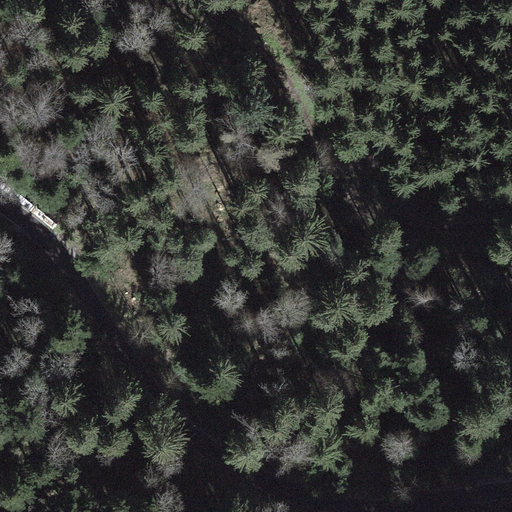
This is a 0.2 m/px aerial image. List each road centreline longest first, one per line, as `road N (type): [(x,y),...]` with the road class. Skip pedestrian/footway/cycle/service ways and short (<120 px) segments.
road 1 (track): [(0,212),(93,280),(173,399),(298,482),(511,499)]
road 2 (track): [(187,0),(221,17),(263,58),(299,98),(338,167),(374,202),(430,223),(511,218)]
